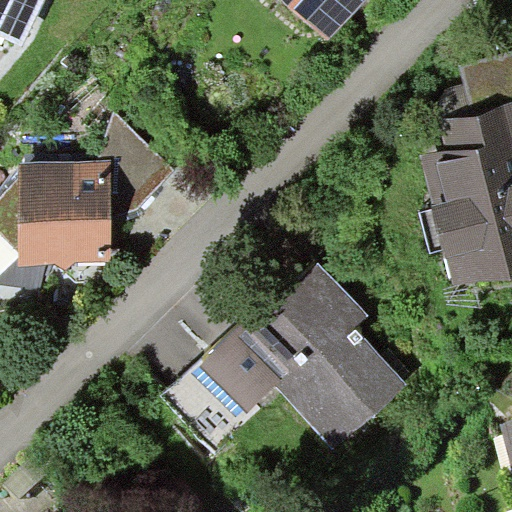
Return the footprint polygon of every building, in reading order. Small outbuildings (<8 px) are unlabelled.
[(54,0),(0,0),(0,24),(37,41),(54,0)] [(283,0),(312,27),(338,0),(353,0),(355,1),(356,0),(283,0)] [(466,270),(511,258),(511,130),(506,106),(443,122),(450,150),(436,154),(448,199),(419,207),(429,246),(458,239),(466,270)] [(73,249),(102,249),(102,166),(18,166),(0,183),(0,282),(35,287),(46,249),(48,249),(60,261),(73,249)] [(310,264),(255,314),(247,322),(241,316),(200,353),(244,402),(273,375),(332,440),(395,383),(352,336),(357,331),(343,316),(351,309),(310,264)]
